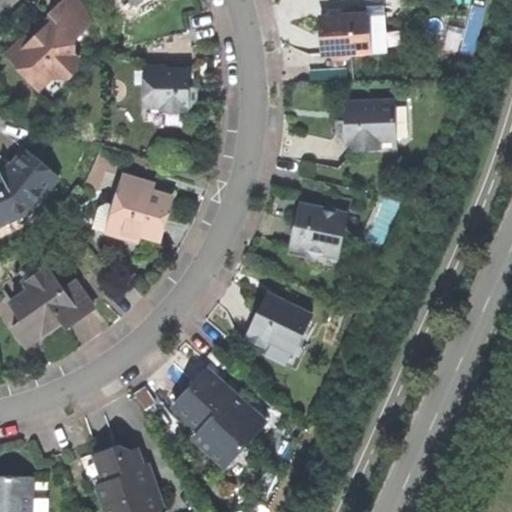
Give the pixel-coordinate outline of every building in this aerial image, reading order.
[(86,10),(78,0),(62,0),(47,15),(48,17),(34,30),(39,34),(33,38),(25,37),(5,57),(37,91),(53,76),(56,80),(66,80),(76,70),(76,60),(71,56),(72,40),(90,22),(86,10)] [(351,54),(383,53),(381,13),(366,14),(319,17),(320,38),(321,56),(327,56),(331,59),(348,59),(351,54)] [(159,129),(182,129),(182,115),(192,106),(192,99),(192,89),(188,89),(188,71),(162,70),(162,67),(142,67),(141,124),(159,124),(159,129)] [(335,135),(351,151),(378,151),(378,142),(394,142),(394,103),(341,104),(341,122),(335,122),(335,128),(335,135)] [(0,224),(30,211),(58,177),(26,150),(8,171),(6,173),(1,171),(0,175),(0,224)] [(103,206),(96,209),(91,228),(135,240),(136,234),(154,239),(159,222),(166,198),(150,194),(141,191),(143,184),(123,179),(113,209),(103,206)] [(152,186),(143,184),(141,191),(150,194),(152,186)] [(320,255),(337,258),(346,215),(335,213),(330,205),(321,210),(297,205),(292,227),(288,248),(307,252),(312,259),(320,255)] [(0,238),(35,222),(30,211),(0,224),(0,238)] [(29,291),(9,304),(21,320),(11,327),(24,347),(59,323),(63,329),(71,323),(90,310),(72,284),(62,291),(45,267),(23,283),(29,291)] [(263,351),(267,343),(291,354),(309,317),(264,295),(253,318),(242,341),(263,351)] [(205,371),(194,383),(197,387),(209,374),(205,371)] [(224,467),(264,424),(209,374),(197,387),(194,383),(186,392),(171,407),(197,432),(192,437),(224,467)] [(155,511),(151,510),(149,503),(153,502),(144,476),(137,471),(139,467),(133,450),(116,456),(113,447),(96,453),(78,460),(89,489),(95,487),(103,511),(155,511)] [(0,511),(32,511),(34,479),(34,477),(0,476),(0,511)] [(34,479),(32,511),(47,511),(48,480),(34,479)]
